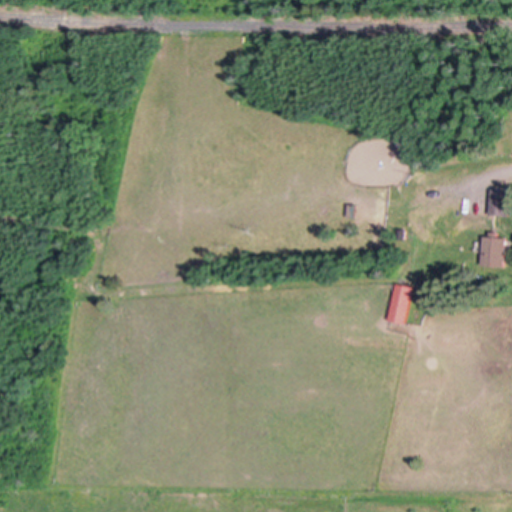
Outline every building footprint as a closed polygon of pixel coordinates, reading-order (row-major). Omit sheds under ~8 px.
[(493,186),(511,188),(510,214),(491,212),(493,186)] [(359,202),(357,215),(348,214),(350,201),(359,202)] [(399,226),(407,226),(406,237),(398,236),(399,226)] [(509,234),(506,264),(483,262),(484,250),(485,239),(485,232),(492,233),(492,228),(500,229),(500,234),(509,234)] [(415,284),(406,322),(389,318),(398,280),(415,284)]
